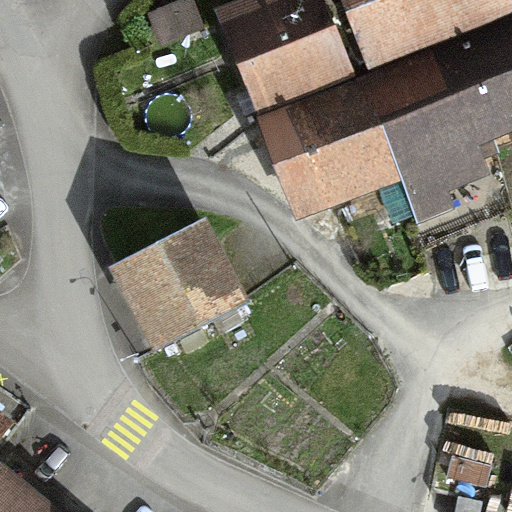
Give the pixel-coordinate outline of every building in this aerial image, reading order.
[(344,0),(233,0),(261,72),(358,35),(344,0)] [(511,0),(478,0),(270,85),(309,181),(511,98),(511,0)] [(365,0),(375,25),(444,0),(365,0)] [(261,309),(218,224),(120,273),(164,358),(261,309)] [(0,456),(21,434),(0,416),(0,456)] [(62,511),(5,463),(0,467),(0,511),(62,511)]
